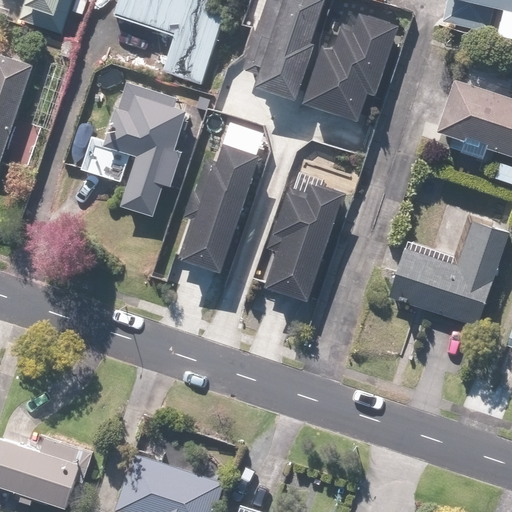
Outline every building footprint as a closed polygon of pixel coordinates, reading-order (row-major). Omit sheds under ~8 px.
[(0,0),(23,8),(18,21),(60,36),(68,10),(82,15),(87,0),(0,0)] [(118,0),(112,19),(173,38),(162,74),(202,85),(222,18),(203,12),(206,0),(118,0)] [(318,50),(304,91),(297,89),(311,48),(306,46),(321,0),(320,0),(278,0),(277,4),(265,0),(243,68),(258,73),(251,92),(299,108),(352,125),(362,97),(371,100),(395,30),(355,17),(351,29),(339,25),(330,54),(318,50)] [(492,10),(502,12),(497,38),(511,41),(511,0),(446,0),(447,0),(441,26),(486,35),(492,10)] [(0,155),(29,69),(0,58),(0,155)] [(433,136),(464,146),(460,160),(482,167),(486,153),(511,161),(511,102),(450,83),(433,136)] [(173,110),(175,105),(125,86),(100,149),(134,162),(116,208),(150,221),(162,189),(167,191),(182,154),(172,151),(186,115),(173,110)] [(211,170),(202,166),(183,218),(193,221),(180,260),(218,273),(257,162),(219,149),(211,170)] [(285,190),(266,250),(275,253),(263,289),(306,303),(340,198),(301,186),(298,195),(285,190)] [(455,271),(403,253),(388,297),(474,327),(505,239),(471,226),(455,271)] [(76,470),(84,472),(90,452),(45,437),(43,442),(39,454),(0,441),(0,487),(55,506),(64,508),(76,470)] [(106,495),(117,498),(114,511),(118,511),(210,511),(220,482),(212,479),(214,473),(202,469),(200,476),(132,454),(128,466),(117,463),(106,495)]
